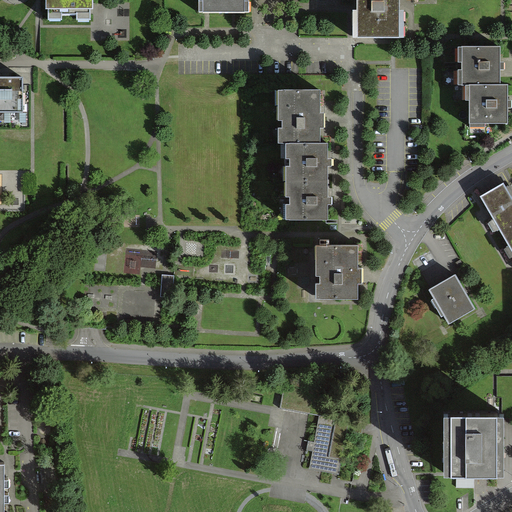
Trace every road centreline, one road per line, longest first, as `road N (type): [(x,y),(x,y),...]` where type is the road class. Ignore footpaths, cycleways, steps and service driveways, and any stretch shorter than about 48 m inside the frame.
road 1 (residential): [(380,357),(0,351)]
road 2 (residential): [(380,357),(392,279),(412,239),(457,186),(511,153)]
road 3 (residential): [(416,511),(380,357)]
